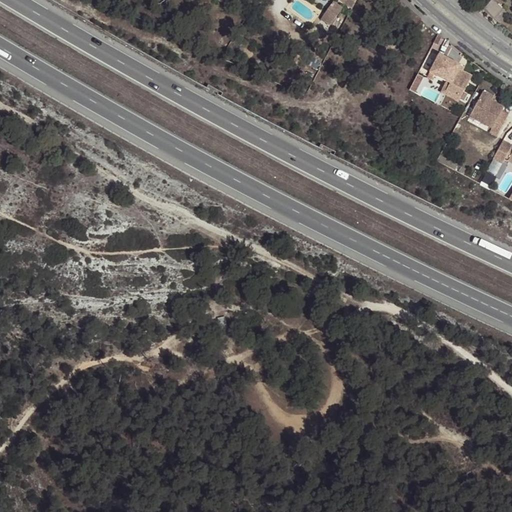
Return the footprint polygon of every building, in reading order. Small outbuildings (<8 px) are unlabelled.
[(340,0),(352,9),(357,0),(340,0)] [(342,9),(333,2),(321,19),(331,25),(342,9)] [(458,67),(437,55),(428,73),(444,83),(447,84),(444,91),(458,99),(470,78),(460,73),(456,70),(457,67),(458,67)] [(424,95),(430,79),(417,75),(411,90),(424,95)] [(456,103),(458,99),(444,91),(447,84),(444,83),(439,93),(456,103)] [(491,99),(481,93),(467,117),(489,130),(487,134),(494,137),(506,117),(499,113),(502,109),(489,102),(491,99)] [(511,148),(511,147),(504,142),(493,159),(502,165),(505,159),(511,151),(511,148)] [(489,171),(485,179),(494,183),(498,175),(489,171)] [(226,317),(218,319),(220,327),(228,325),(226,317)]
